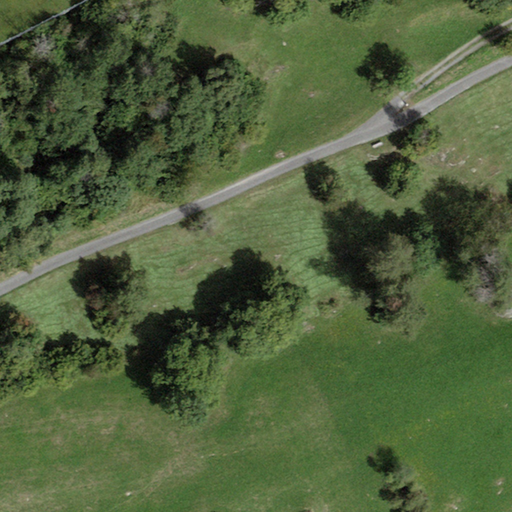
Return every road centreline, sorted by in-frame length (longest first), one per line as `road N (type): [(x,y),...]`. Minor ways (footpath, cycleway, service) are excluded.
road 1 (unclassified): [(0,291),(373,127)]
road 2 (track): [(373,127),(463,52),(511,26)]
road 3 (track): [(373,127),(511,61)]
